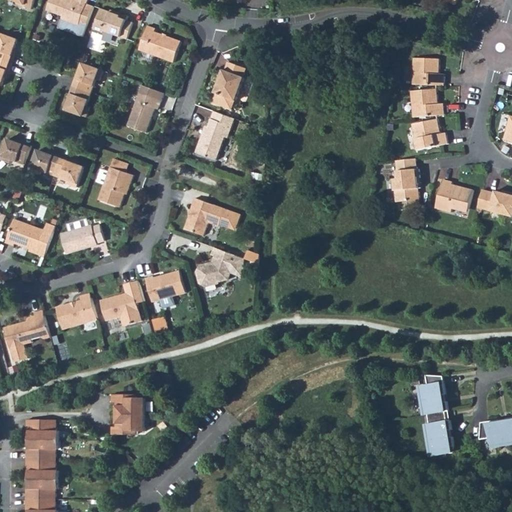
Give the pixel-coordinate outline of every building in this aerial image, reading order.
[(16,0),(18,0),(18,3),(33,9),(36,0),(16,0)] [(60,25),(85,34),(96,3),(90,1),(90,0),(51,0),(49,7),(64,13),(60,25)] [(95,28),(104,31),(106,28),(129,37),(135,22),(127,19),(128,14),(113,9),(112,11),(103,7),(95,28)] [(142,47),(177,61),(184,39),(157,29),(158,25),(150,23),(142,47)] [(0,57),(15,63),(20,48),(18,47),(21,39),(0,31),(0,32),(0,57)] [(0,57),(0,85),(4,87),(7,77),(9,78),(15,63),(0,57)] [(414,85),(445,86),(445,74),(440,74),(440,59),(414,58),(414,85)] [(74,85),(93,92),(98,80),(101,80),(104,70),(84,62),(81,70),(79,70),(74,85)] [(224,69),(216,92),(217,92),(214,102),(233,109),(236,99),(238,100),(246,77),(244,77),(247,68),(229,62),(226,70),(224,69)] [(144,84),(129,126),(147,133),(156,109),(159,111),(166,93),(144,84)] [(74,85),(68,100),(70,101),(67,110),(87,118),(91,108),(88,107),(93,92),(74,85)] [(414,118),(445,115),(444,104),(439,104),(437,89),(411,91),(414,118)] [(201,133),(194,152),(215,159),(224,135),(227,136),(234,118),(213,110),(208,125),(205,133),(201,133)] [(511,114),(509,114),(503,139),(511,141),(511,114)] [(418,150),(449,144),(447,132),(441,133),(438,119),(413,124),(418,150)] [(27,163),(34,145),(18,139),(17,141),(9,138),(2,158),(12,161),(13,158),(27,163)] [(57,174),(64,156),(48,150),(47,152),(41,150),(33,169),(44,173),(45,169),(57,174)] [(57,174),(70,179),(69,183),(79,186),(85,166),(77,163),(78,161),(64,156),(57,174)] [(397,161),(398,172),(396,173),(399,202),(411,202),(412,208),(423,207),(421,189),(424,188),(422,170),(419,170),(417,159),(411,160),(409,159),(397,161)] [(100,199),(122,207),(128,189),(131,190),(136,175),(113,166),(111,172),(103,169),(98,182),(106,185),(106,186),(105,185),(100,199)] [(438,210),(454,215),(455,207),(470,211),(474,193),(454,188),(455,184),(445,181),(438,210)] [(478,208),(493,212),(491,218),(511,223),(511,191),(510,191),(509,194),(499,191),(498,193),(484,190),(478,208)] [(202,233),(207,220),(218,224),(218,223),(233,228),(239,213),(194,197),(189,210),(190,211),(184,227),(202,233)] [(0,235),(1,236),(8,216),(3,214),(0,210),(0,235)] [(6,243),(14,246),(15,242),(32,248),(38,250),(38,252),(47,255),(58,224),(46,220),(44,228),(15,218),(6,243)] [(64,233),(69,252),(100,244),(100,242),(108,240),(103,225),(96,226),(95,225),(92,225),(90,218),(70,223),(72,230),(64,233)] [(215,256),(217,256),(219,249),(213,247),(210,254),(215,256)] [(232,254),(219,249),(217,256),(215,256),(212,262),(201,265),(199,272),(202,284),(207,286),(221,281),(221,280),(229,279),(231,273),(240,276),(242,273),(243,257),(232,254)] [(261,255),(246,249),(243,257),(254,262),(261,264),(261,255)] [(254,262),(252,268),(260,272),(261,264),(254,262)] [(146,278),(153,302),(186,292),(180,271),(155,278),(154,276),(146,278)] [(139,280),(125,284),(127,294),(102,302),(108,322),(121,318),(124,327),(143,322),(137,304),(145,302),(139,280)] [(91,293),(81,296),(82,299),(57,306),(63,328),(99,319),(91,293)] [(44,309),(36,312),(36,315),(27,318),(28,321),(7,328),(13,348),(14,348),(18,361),(31,357),(28,343),(34,342),(33,338),(42,336),(45,338),(52,336),(44,309)] [(168,316),(156,317),(157,329),(169,328),(168,316)] [(424,415),(426,415),(428,425),(426,426),(430,452),(436,451),(443,455),(454,453),(452,437),(448,437),(447,430),(451,429),(449,420),(446,420),(444,412),(448,412),(446,400),(443,401),(442,394),(445,393),(442,375),(425,374),(427,385),(420,386),(424,415)] [(113,438),(138,438),(138,434),(148,434),(147,400),(138,400),(138,397),(113,397),(113,405),(118,405),(118,430),(113,430),(113,438)] [(479,439),(489,438),(489,446),(511,442),(511,418),(504,419),(504,423),(497,424),(497,420),(480,422),(479,439)] [(27,454),(27,470),(30,470),(30,495),(27,495),(27,500),(27,509),(30,509),(29,511),(60,511),(57,511),(57,491),(61,491),(61,472),(57,472),(57,451),(61,450),(61,433),(58,433),(58,427),(56,427),(56,423),(27,422),(27,430),(30,430),(30,454),(27,454)]
